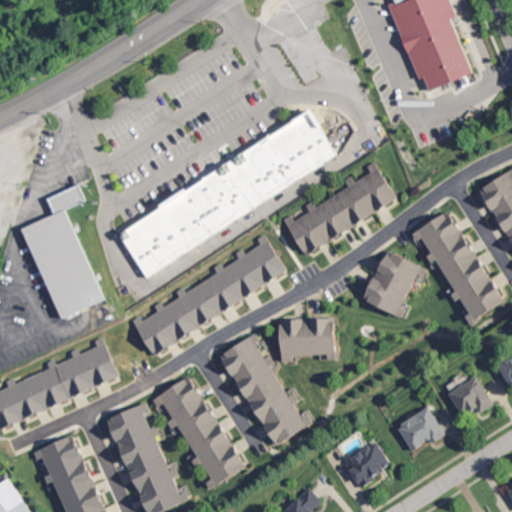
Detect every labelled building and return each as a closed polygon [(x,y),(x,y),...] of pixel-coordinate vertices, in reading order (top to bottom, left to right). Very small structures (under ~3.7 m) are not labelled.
[(427,13),(429,16),(426,18),(439,44),(462,34),(450,8),(447,9),(445,4),(427,13)] [(337,155),(145,277),(118,235),(155,211),(154,205),(307,107),(337,155)] [(0,167),(0,191),(33,177),(24,158),(15,162),(9,150),(0,154),(0,159),(3,166),(0,167)] [(395,194),(307,254),(283,220),(291,215),(295,220),(308,211),(304,206),(313,200),(318,207),(347,186),(343,181),(350,177),(355,184),(371,174),(366,167),(373,162),(395,194)] [(511,165),(475,189),(511,248),(511,165)] [(61,214),(73,208),(92,200),(86,185),(54,199),(61,214)] [(28,228),(68,319),(112,300),(73,208),(61,214),(28,228)] [(446,211),(506,301),(468,326),(462,317),(466,314),(456,299),(452,302),(448,295),(453,291),(432,261),(429,263),(426,258),(430,255),(418,237),(414,240),(410,235),(446,211)] [(291,273),(267,233),(259,238),(262,244),(247,253),(246,252),(224,265),(225,267),(187,290),(185,287),(177,291),(181,297),(165,305),(163,301),(156,305),(159,311),(144,320),(141,315),(134,319),(154,353),(291,273)] [(384,250),(358,300),(397,320),(401,312),(396,310),(414,275),(420,278),(424,270),(384,250)] [(331,319),(280,320),(281,362),(288,362),(288,356),(324,355),(324,359),(333,359),(331,319)] [(220,356),(276,445),(311,422),(306,415),(300,419),(291,405),(297,401),(292,393),(286,396),(267,366),(272,363),(267,356),(262,359),(252,344),(257,341),(253,335),(220,356)] [(0,426),(121,378),(104,336),(95,340),(98,346),(81,353),(79,348),(72,351),(74,357),(57,364),(58,364),(20,379),(19,376),(7,381),(10,387),(0,390),(0,426)] [(511,357),(499,364),(510,385),(511,383),(511,357)] [(187,376),(246,464),(208,489),(203,481),(209,477),(200,463),(194,467),(190,460),(195,457),(175,426),(170,429),(165,423),(169,420),(161,407),(156,410),(149,401),(187,376)] [(494,405),(479,376),(450,391),(462,415),(474,408),(477,414),(494,405)] [(109,417),(147,511),(159,511),(191,499),(188,491),(182,493),(175,476),(181,474),(175,461),(168,464),(156,436),(161,434),(158,425),(152,428),(147,415),(151,413),(147,402),(109,417)] [(414,450),(431,439),(433,443),(447,433),(429,406),(398,426),(414,450)] [(107,511),(77,434),(35,450),(38,459),(46,456),(67,511),(107,511)] [(393,467),(380,442),(347,459),(359,484),(393,467)] [(0,487),(0,511),(37,511),(14,478),(0,487)] [(314,511),(325,502),(311,487),(284,511),(314,511)]
